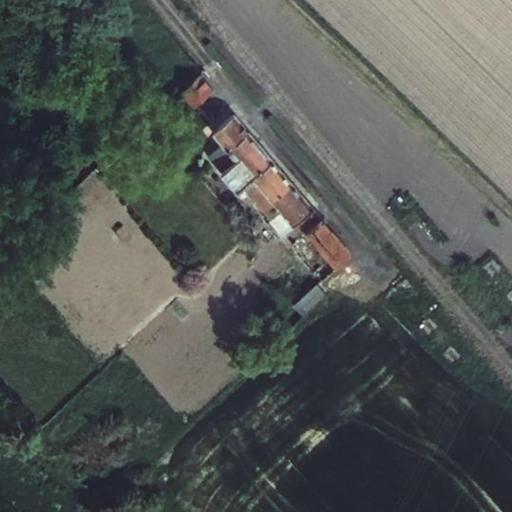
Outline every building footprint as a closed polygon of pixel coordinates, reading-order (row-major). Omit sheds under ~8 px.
[(217,89),(205,75),(190,89),(203,103),(217,89)] [(240,190),(246,185),(275,160),(236,115),(219,129),(229,142),(212,157),(240,190)] [(275,160),(246,185),(288,235),(317,211),(275,160)] [(330,282),(357,258),(324,222),(297,246),(330,282)] [(336,304),(323,291),(322,292),(297,315),(310,329),(336,304)]
